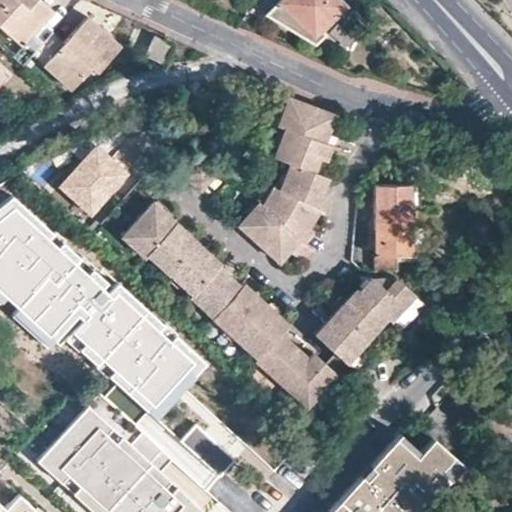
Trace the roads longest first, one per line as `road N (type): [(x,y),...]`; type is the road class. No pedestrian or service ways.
road 1 (residential): [(385,108),(341,173),(333,245),(292,283),(269,273),(159,178)]
road 2 (residential): [(298,511),(511,267)]
road 3 (residential): [(385,108),(139,0)]
road 4 (residential): [(511,88),(453,121),(385,108)]
road 5 (secondary): [(428,0),(511,88)]
